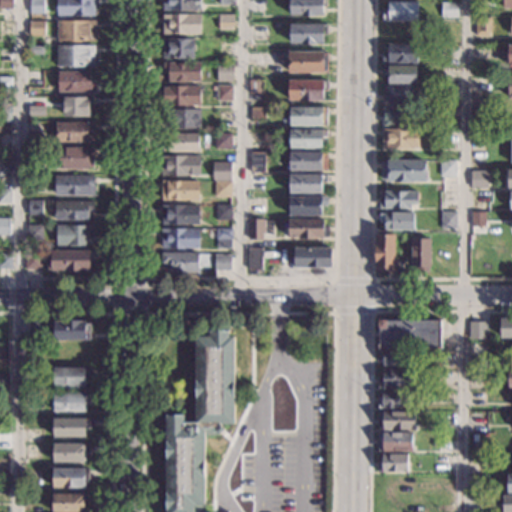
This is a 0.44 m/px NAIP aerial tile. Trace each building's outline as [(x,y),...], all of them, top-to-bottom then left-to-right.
[(13,0),(13,9),(0,9),(0,0),(13,0)] [(30,0),(30,13),(45,13),(44,0),(30,0)] [(95,0),(95,16),(57,16),(57,0),(95,0)] [(201,0),(201,11),(163,11),(163,0),(201,0)] [(326,0),(326,6),(322,6),(322,16),(316,15),(316,17),(301,17),(301,15),(289,15),(289,0),(326,0)] [(511,0),(503,0),(503,8),(511,7),(511,0)] [(418,21),(382,21),(382,10),(388,10),(388,3),(418,2),(418,21)] [(458,3),(458,18),(441,18),(441,3),(458,3)] [(201,35),(163,35),(163,15),(201,15),(201,35)] [(234,15),(234,30),(218,30),(218,15),(234,15)] [(489,18),(489,36),(475,36),(475,17),(489,18)] [(13,36),(0,36),(0,21),(13,21),(13,36)] [(45,36),(29,36),(29,21),(45,21),(45,36)] [(95,41),(57,41),(57,21),(95,21),(95,41)] [(327,35),(322,35),(322,44),(315,44),(315,46),(301,46),(301,44),(290,44),(290,24),(327,24),(327,35)] [(194,59),(163,59),(163,39),(194,39),(194,59)] [(417,63),(382,63),(382,52),(387,52),(387,45),(417,45),(417,63)] [(491,60),(475,60),(475,45),(476,45),(491,45),(491,60)] [(95,67),(57,66),(57,46),(95,46),(95,67)] [(44,56),(28,55),(28,47),(44,47),(44,56)] [(12,63),(0,63),(0,49),(12,49),(12,63)] [(328,73),(288,73),(288,52),(328,52),(328,73)] [(200,63),(200,82),(167,82),(168,73),(163,73),(163,62),(200,63)] [(233,82),(217,82),(217,63),(233,63),(233,82)] [(416,84),(387,84),(387,77),(383,77),(383,67),(416,67),(416,84)] [(44,81),(28,81),(28,72),(43,71),(44,81)] [(90,81),(93,81),(95,84),(95,91),(92,94),(86,94),(84,92),(58,92),(58,72),(90,72),(90,81)] [(0,76),(13,77),(12,92),(0,92),(0,76)] [(263,81),(263,93),(249,93),(249,80),(263,81)] [(328,91),(323,91),(323,100),(318,100),(318,102),(298,102),(298,101),(288,101),(288,80),(328,80),(328,91)] [(232,101),(217,101),(217,86),(232,86),(232,101)] [(412,94),(417,94),(417,102),(412,102),(412,105),(384,105),(384,86),(412,87),(412,94)] [(200,106),(168,106),(168,105),(163,105),(163,88),(168,88),(168,87),(200,87),(200,106)] [(95,117),(64,117),(64,97),(95,97),(95,117)] [(12,122),(0,122),(0,105),(11,105),(12,122)] [(264,121),(250,121),(250,108),(264,108),(264,121)] [(328,126),(289,126),(289,108),(328,108),(328,126)] [(412,116),(420,116),(419,122),(413,122),(413,127),(382,127),(382,108),(412,108),(412,116)] [(200,129),(168,129),(168,127),(163,127),(163,111),(168,111),(168,110),(200,110),(200,129)] [(94,143),(56,143),(56,123),(94,123),(94,143)] [(327,138),(322,138),(322,149),(290,149),(290,129),(327,130),(327,138)] [(419,149),(382,149),(382,129),(419,129),(419,149)] [(456,145),(436,145),(436,129),(456,129),(456,145)] [(264,131),(263,150),(250,150),(250,130),(264,131)] [(13,149),(0,148),(0,133),(13,133),(13,149)] [(232,149),(214,149),(214,133),(232,133),(232,149)] [(199,153),(162,153),(162,134),(199,134),(199,153)] [(94,170),(56,169),(56,147),(95,148),(94,170)] [(44,158),(28,158),(28,148),(44,148),(44,158)] [(264,172),(250,172),(250,153),(265,153),(264,172)] [(327,171),(289,171),(289,153),(327,153),(327,171)] [(200,176),(161,175),(162,156),(200,156),(200,176)] [(12,176),(0,176),(0,161),(13,161),(12,176)] [(425,182),(412,182),(412,183),(393,183),(392,182),(387,182),(387,180),(382,180),(381,161),(425,161),(425,182)] [(456,177),(440,177),(440,161),(456,161),(456,177)] [(231,181),(215,180),(215,166),(232,166),(231,181)] [(487,188),(488,170),(471,170),(471,188),(487,188)] [(44,185),(28,185),(28,175),(44,175),(44,185)] [(327,184),(321,184),(321,193),(290,193),(290,175),(327,175),(327,184)] [(94,196),(55,195),(55,176),(94,176),(94,196)] [(199,181),(198,201),(161,201),(161,181),(199,181)] [(231,197),(214,197),(214,181),(232,181),(231,197)] [(11,203),(0,203),(0,189),(11,189),(11,203)] [(418,205),(410,205),(410,209),(379,209),(379,198),(384,198),(384,191),(418,191),(418,205)] [(327,216),(289,216),(289,197),(327,197),(327,216)] [(43,216),(27,216),(28,200),(43,200),(43,216)] [(94,211),(88,211),(88,221),(55,221),(55,201),(94,201),(94,211)] [(199,225),(161,225),(161,205),(197,205),(199,205),(199,225)] [(231,221),(215,221),(216,205),(231,205),(231,221)] [(456,229),(441,229),(441,212),(456,212),(456,229)] [(413,231),(384,231),(384,223),(380,223),(380,214),(383,214),(383,213),(413,213),(413,231)] [(485,227),(471,227),(471,213),(484,213),(485,227)] [(0,218),(10,219),(10,236),(0,235),(0,218)] [(263,239),(248,239),(248,219),(263,219),(263,239)] [(324,227),(328,227),(328,238),(317,238),(317,240),(297,240),(297,238),(288,238),(288,219),(324,219),(324,227)] [(42,241),(27,241),(27,225),(43,225),(42,241)] [(94,235),(88,235),(88,246),(56,246),(56,226),(94,226),(94,235)] [(199,229),(199,249),(161,249),(161,229),(199,229)] [(232,240),(216,240),(216,229),(232,229),(232,240)] [(394,270),(375,270),(375,263),(374,263),(374,244),(376,244),(376,235),(395,235),(394,270)] [(430,267),(428,267),(428,271),(416,271),(416,268),(411,268),(410,239),(430,238),(430,267)] [(331,268),(294,269),(294,248),(331,248),(331,268)] [(262,269),(247,269),(247,249),(262,249),(262,269)] [(41,270),(25,270),(25,251),(42,251),(41,270)] [(94,261),(89,261),(89,271),(82,271),(82,272),(64,272),(64,270),(50,270),(51,251),(94,251),(94,261)] [(12,269),(0,269),(0,253),(12,253),(12,269)] [(198,272),(166,272),(166,264),(161,264),(162,253),(199,253),(198,272)] [(230,269),(214,269),(214,256),(230,256),(230,269)] [(511,337),(500,338),(500,319),(511,319),(511,337)] [(44,337),(28,337),(29,321),(44,322),(44,337)] [(440,348),(425,348),(425,342),(395,342),(395,349),(378,348),(378,321),(441,321),(440,348)] [(90,340),(53,339),(54,322),(90,322),(90,340)] [(486,341),(469,341),(469,324),(486,324),(486,341)] [(229,337),(235,338),(234,425),(219,425),(225,431),(219,436),(212,430),(204,430),(204,506),(194,506),(194,511),(165,511),(165,415),(183,415),(183,423),(193,423),(194,337),(208,337),(208,332),(218,332),(229,332),(229,337)] [(84,345),(89,345),(89,359),(84,359),(84,362),(55,361),(55,357),(51,357),(51,348),(57,348),(57,343),(84,343),(84,345)] [(487,357),(471,357),(471,343),(487,343),(487,357)] [(11,361),(0,361),(0,345),(11,345),(11,361)] [(407,365),(382,365),(382,351),(407,351),(407,365)] [(90,378),(84,378),(84,387),(53,387),(53,368),(90,368),(90,378)] [(410,388),(383,388),(383,387),(378,387),(378,379),(383,379),(383,370),(410,370),(410,388)] [(9,397),(0,397),(0,373),(9,373),(9,397)] [(408,405),(394,405),(394,408),(378,408),(378,398),(381,398),(381,393),(408,392),(408,405)] [(89,404),(85,404),(85,412),(53,412),(53,394),(89,394),(89,404)] [(415,429),(377,429),(378,411),(415,411),(415,429)] [(89,429),(85,429),(85,437),(53,437),(53,419),(89,419),(89,429)] [(8,439),(0,439),(0,431),(8,431),(8,439)] [(412,451),(378,451),(378,443),(382,443),(382,433),(412,433),(412,451)] [(89,454),(84,454),(84,463),(53,462),(53,444),(89,444),(89,454)] [(408,472),(378,472),(378,461),(381,461),(381,455),(408,455),(408,472)] [(8,475),(0,475),(0,459),(8,459),(8,475)] [(41,486),(24,486),(24,469),(41,469),(41,486)] [(90,480),(85,480),(85,488),(53,488),(53,469),(90,469),(90,480)] [(89,504),(84,504),(84,511),(52,511),(53,494),(89,494),(89,504)] [(511,511),(502,511),(502,496),(511,496),(511,511)]
